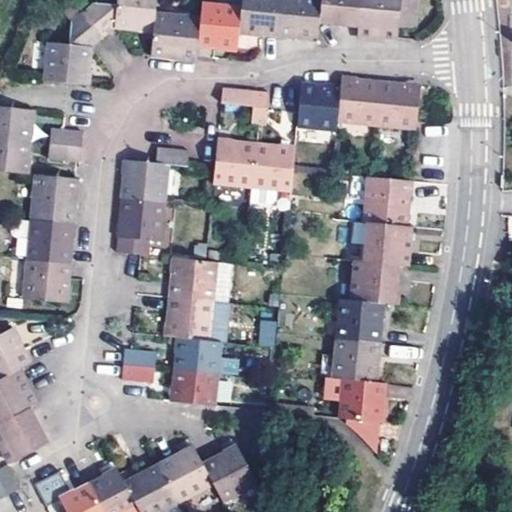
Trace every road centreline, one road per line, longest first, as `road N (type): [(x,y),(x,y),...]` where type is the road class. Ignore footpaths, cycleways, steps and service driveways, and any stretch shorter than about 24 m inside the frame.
road 1 (residential): [(470,61),(315,59),(247,76),(170,79),(135,101),(100,168),(95,401)]
road 2 (tertiary): [(396,511),(429,415),(467,228),(470,61)]
